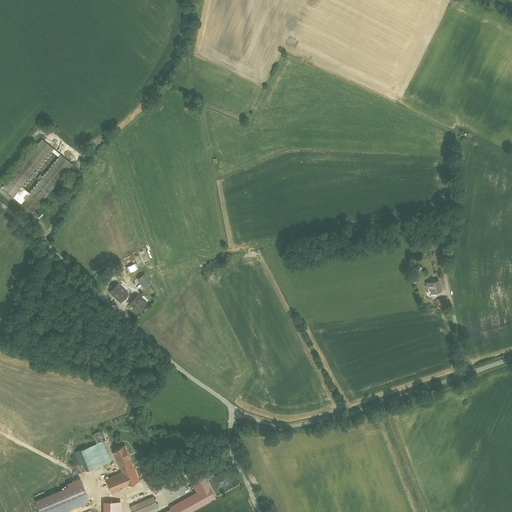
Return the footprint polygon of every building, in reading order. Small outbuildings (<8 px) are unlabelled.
[(61,155),(43,177),(40,175),(37,179),(40,181),(30,193),(22,187),(32,175),(34,177),(38,173),(35,171),(53,148),(42,139),(2,188),(33,213),(34,212),(37,214),(40,211),(36,208),(72,164),(61,155)] [(140,267),(151,262),(145,250),(143,251),(144,254),(141,255),(142,259),(137,261),(140,267)] [(135,263),(126,267),(128,273),(138,268),(135,263)] [(144,274),(138,279),(144,287),(151,282),(144,274)] [(442,278),(434,280),(437,291),(445,289),(442,278)] [(127,287),(120,281),(110,292),(120,302),(128,293),(125,290),(127,287)] [(141,298),(137,294),(129,303),(133,306),(134,306),(139,311),(138,311),(139,311),(146,304),(140,298),(141,298)] [(446,297),(437,299),(439,306),(448,304),(446,297)] [(98,442),(75,452),(80,464),(83,463),(86,471),(107,463),(98,442)] [(125,444),(113,449),(122,472),(134,466),(125,444)] [(122,472),(106,478),(111,492),(140,480),(134,466),(122,472)] [(226,470),(212,477),(218,489),(232,482),(226,470)] [(197,491),(161,511),(189,511),(216,497),(204,476),(192,482),(197,491)] [(80,479),(37,498),(43,511),(61,511),(89,500),(80,479)] [(153,496),(131,506),(133,511),(143,511),(158,506),(153,496)] [(117,511),(117,501),(104,502),(104,511),(117,511)]
